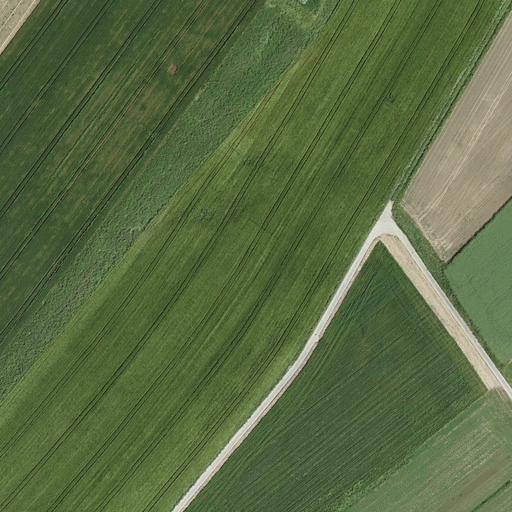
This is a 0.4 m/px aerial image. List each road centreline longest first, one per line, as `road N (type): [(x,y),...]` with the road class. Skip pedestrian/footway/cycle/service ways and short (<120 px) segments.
road 1 (track): [(177,511),(311,343),(384,214),(511,396)]
road 2 (track): [(384,214),(509,0)]
